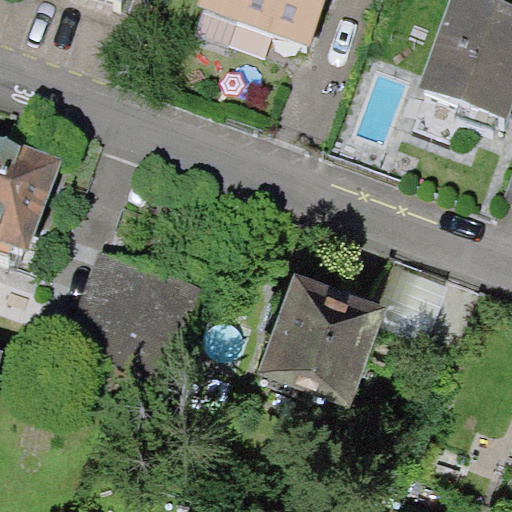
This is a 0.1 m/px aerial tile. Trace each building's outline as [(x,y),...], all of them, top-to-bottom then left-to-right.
[(206,0),(196,27),(307,69),(333,0),(346,0),(386,15),(392,0),(206,0)] [(511,27),(455,6),(422,98),(511,131),(511,27)] [(55,179),(0,159),(0,255),(24,264),(55,179)] [(103,263),(67,362),(160,396),(196,296),(103,263)] [(381,295),(297,264),(259,365),(344,396),(381,295)] [(345,511),(374,511),(382,491),(356,482),(345,511)]
